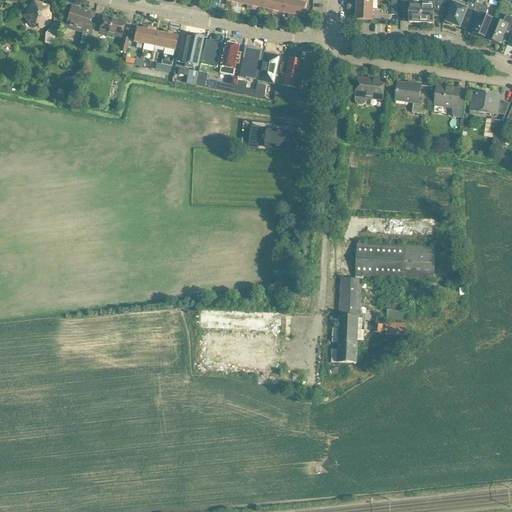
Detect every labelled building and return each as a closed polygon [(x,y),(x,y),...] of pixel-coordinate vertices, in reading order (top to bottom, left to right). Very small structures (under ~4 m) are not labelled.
[(252,10),(253,0),(243,0),(242,5),(248,6),(247,9),(252,10)] [(263,9),(264,0),(253,0),(252,10),(257,11),(258,8),(263,9)] [(273,15),(275,0),(264,0),(263,9),(268,10),(267,13),(273,15)] [(284,13),(286,0),(275,0),(273,15),(277,16),(278,12),(284,13)] [(293,19),(297,2),(288,0),(286,0),(284,13),(289,14),(288,18),(293,19)] [(373,10),(373,0),(356,0),(357,9),(373,10)] [(401,0),(401,11),(410,12),(409,23),(421,23),(422,5),(422,0),(401,0)] [(422,0),(422,5),(421,23),(433,24),(434,17),(442,17),(442,0),(422,0)] [(451,11),(447,22),(460,27),(467,9),(468,5),(457,0),(451,0),(448,10),(451,11)] [(307,4),(297,2),(293,19),(298,20),(299,16),(304,18),(307,4)] [(33,29),(49,24),(49,7),(37,3),(36,7),(34,7),(31,5),(24,16),(33,29)] [(487,38),(494,20),(486,16),(488,10),(487,7),(477,3),(477,4),(468,26),(474,28),(473,33),(487,38)] [(95,15),(72,8),(66,25),(83,30),(80,45),(88,47),(95,15)] [(372,21),(373,10),(357,9),(356,20),(372,21)] [(59,25),(63,13),(54,13),(53,23),(45,34),(44,43),(53,46),(59,25)] [(509,42),(511,33),(511,17),(508,16),(505,17),(503,23),(494,20),(487,38),(500,44),(502,39),(509,42)] [(124,22),(103,17),(99,32),(121,38),(124,22)] [(144,44),(147,27),(142,26),(141,30),(136,28),(133,42),(144,44)] [(154,46),(157,33),(151,32),(152,28),(147,27),(144,44),(154,46)] [(164,49),(168,31),(163,30),(162,34),(157,33),(154,46),(164,49)] [(173,32),(168,31),(164,49),(163,54),(173,57),(174,51),(175,51),(177,37),(172,36),(173,32)] [(197,66),(203,38),(186,34),(180,63),(185,64),(184,67),(192,69),(193,65),(197,66)] [(125,53),(129,39),(123,38),(119,51),(125,53)] [(217,68),(222,44),(214,42),(213,42),(210,41),(209,41),(206,41),(201,65),(217,68)] [(221,67),(220,73),(234,76),(235,70),(236,65),(239,66),(241,56),(238,55),(240,46),(237,46),(237,44),(235,42),(232,42),(230,43),(229,44),(226,44),(221,67)] [(256,80),(262,51),(246,48),(240,77),(256,80)] [(274,84),(280,57),(264,53),(258,81),(274,84)] [(298,89),(303,62),(288,59),(283,86),(298,89)] [(162,61),(161,65),(160,71),(170,73),(172,63),(162,61)] [(179,68),(178,74),(187,76),(186,83),(186,84),(195,86),(196,85),(197,78),(198,72),(189,70),(179,68)] [(198,72),(197,78),(207,80),(208,74),(198,72)] [(358,78),(356,97),(355,101),(356,103),(359,105),(362,106),(364,105),(366,103),(367,99),(383,101),(386,80),(376,78),(376,81),(358,78)] [(235,91),(235,93),(240,94),(241,87),(246,88),(247,83),(237,80),(236,86),(235,91)] [(413,85),(398,83),(395,101),(413,104),(412,113),(425,115),(428,96),(420,95),(421,84),(413,83),(413,85)] [(255,94),(255,97),(259,98),(261,91),(266,93),(267,87),(257,85),(256,91),(255,94)] [(460,90),(437,87),(435,106),(452,108),(453,117),(463,119),(465,102),(458,101),(460,90)] [(286,91),(277,89),(275,95),(285,97),(286,91)] [(500,95),(493,94),(473,92),(470,112),(498,115),(499,107),(500,95)] [(498,134),(503,121),(492,120),(490,133),(498,134)] [(251,126),(249,149),(258,150),(261,127),(251,126)] [(264,130),(262,147),(312,152),(313,140),(297,139),(297,134),(264,130)] [(360,247),(360,277),(389,277),(389,271),(398,271),(398,268),(439,268),(439,254),(433,254),(433,248),(360,247)] [(336,352),(335,366),(363,367),(364,282),(344,281),(343,284),(337,284),(336,317),(342,317),(342,331),(337,331),(337,345),(342,345),(342,352),(336,352)] [(203,378),(262,379),(261,388),(284,389),(286,314),(205,313),(203,378)] [(402,324),(381,321),(379,335),(400,338),(402,324)]
